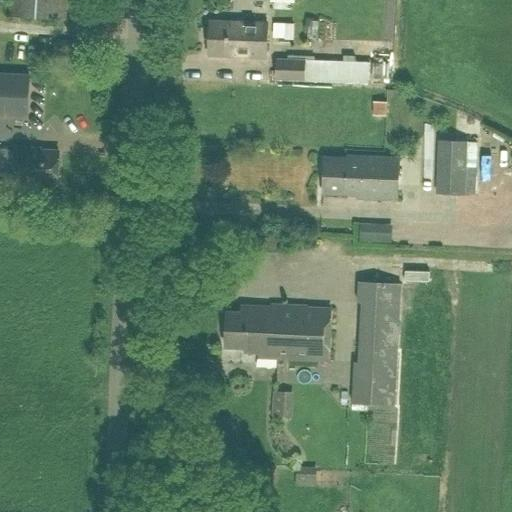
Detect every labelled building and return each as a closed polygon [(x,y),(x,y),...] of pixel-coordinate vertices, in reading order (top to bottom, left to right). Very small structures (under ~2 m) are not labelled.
[(65,20),(66,0),(9,0),(9,16),(65,20)] [(276,18),(275,33),(294,33),(294,18),(276,18)] [(266,58),(268,24),(210,21),(208,55),(266,58)] [(340,61),(333,61),(306,59),(276,58),(276,79),(305,81),(305,80),(339,81),(339,79),(364,80),(365,62),(340,61)] [(373,63),(372,78),(388,79),(389,64),(373,63)] [(174,76),(191,76),(191,65),(174,65),(174,76)] [(0,115),(8,116),(9,76),(0,75),(0,115)] [(9,76),(8,116),(28,116),(30,77),(9,76)] [(466,193),(468,141),(438,140),(436,193),(466,193)] [(57,184),(59,152),(32,150),(32,149),(14,148),(13,168),(0,167),(0,179),(13,180),(12,184),(36,184),(36,183),(57,184)] [(397,200),(399,157),(347,155),(347,157),(325,156),(323,193),(356,195),(356,198),(397,200)] [(395,405),(400,283),(358,281),(357,302),(361,303),(358,361),(354,361),(352,403),(395,405)] [(328,361),(331,307),(257,303),(257,305),(246,305),(246,312),(227,311),(226,347),(244,347),(244,352),(258,353),(258,358),(328,361)] [(290,422),(272,439),(284,453),(303,436),(290,422)] [(298,469),(298,479),(310,480),(310,469),(298,469)]
